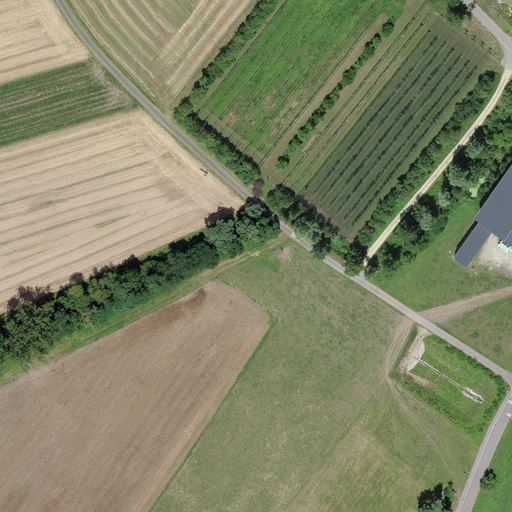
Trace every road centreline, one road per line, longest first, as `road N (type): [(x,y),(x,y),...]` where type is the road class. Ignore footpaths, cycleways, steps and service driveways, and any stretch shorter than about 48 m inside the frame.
road 1 (track): [(511,68),(354,277)]
road 2 (unclassified): [(459,511),(487,438),(511,399)]
